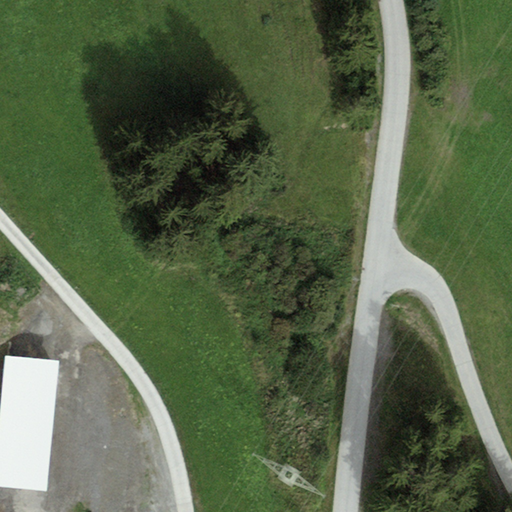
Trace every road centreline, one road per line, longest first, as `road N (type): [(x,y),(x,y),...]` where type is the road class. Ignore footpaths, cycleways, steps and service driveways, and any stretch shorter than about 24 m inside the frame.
road 1 (unclassified): [(509,445),(428,146),(386,59)]
road 2 (track): [(0,224),(91,316),(154,399),(181,511)]
road 3 (unclassified): [(386,59),(374,218),(345,370)]
road 4 (unclassified): [(345,370),(390,362),(421,373),(509,445)]
road 5 (unclassified): [(345,370),(338,511)]
